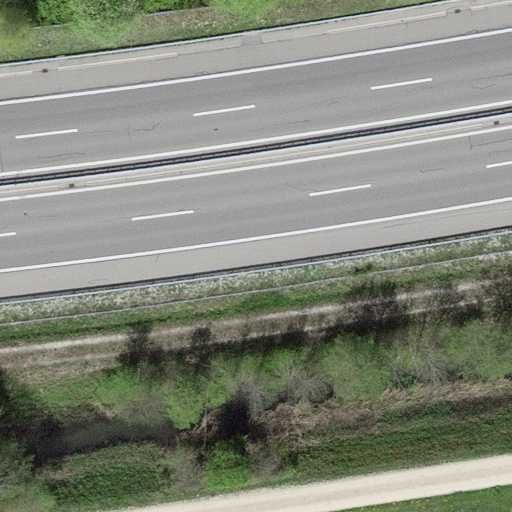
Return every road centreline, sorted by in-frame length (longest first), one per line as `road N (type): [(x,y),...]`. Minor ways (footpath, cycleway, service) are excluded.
road 1 (motorway): [(511,64),(0,138)]
road 2 (motorway): [(0,234),(511,161)]
road 3 (track): [(0,350),(151,336),(511,282)]
road 4 (track): [(511,475),(278,511)]
